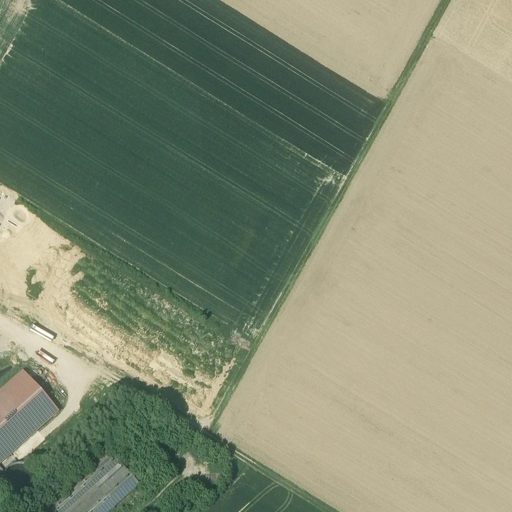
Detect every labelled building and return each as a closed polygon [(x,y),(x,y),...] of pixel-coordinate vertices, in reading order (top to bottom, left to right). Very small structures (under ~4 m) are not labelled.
[(24,374),(0,395),(0,464),(58,413),(24,374)] [(109,451),(85,473),(99,489),(101,492),(116,508),(140,486),(109,451)] [(37,489),(38,482),(37,476),(33,470),(27,467),(21,466),(14,467),(9,471),(5,476),(4,483),(5,489),(9,495),(15,498),(21,500),(28,498),(33,495),(37,489)] [(85,473),(41,511),(73,511),(99,489),(85,473)] [(79,511),(101,492),(99,489),(73,511),(79,511)] [(101,492),(79,511),(111,511),(116,508),(101,492)]
